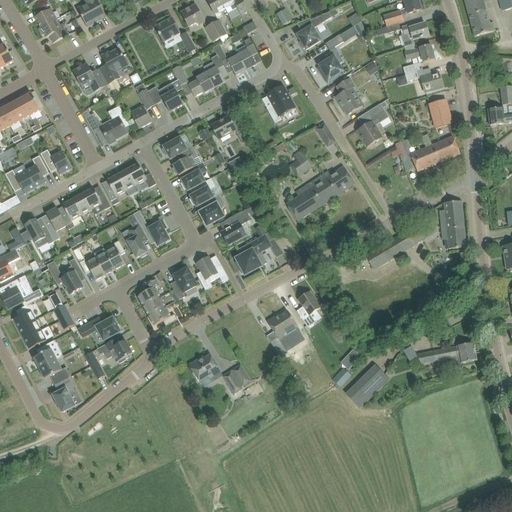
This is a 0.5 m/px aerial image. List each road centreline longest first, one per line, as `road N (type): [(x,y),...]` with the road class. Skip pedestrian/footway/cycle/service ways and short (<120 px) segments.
road 1 (unclassified): [(152,356),(393,220)]
road 2 (tertiary): [(511,417),(489,312),(477,172)]
road 3 (residential): [(118,293),(196,244),(144,142)]
road 4 (residential): [(393,220),(302,77),(285,68)]
road 5 (residential): [(285,68),(144,142)]
road 6 (residential): [(176,0),(44,67)]
road 7 (tertiary): [(460,47),(477,172)]
road 8 (residential): [(152,356),(126,385),(56,430)]
